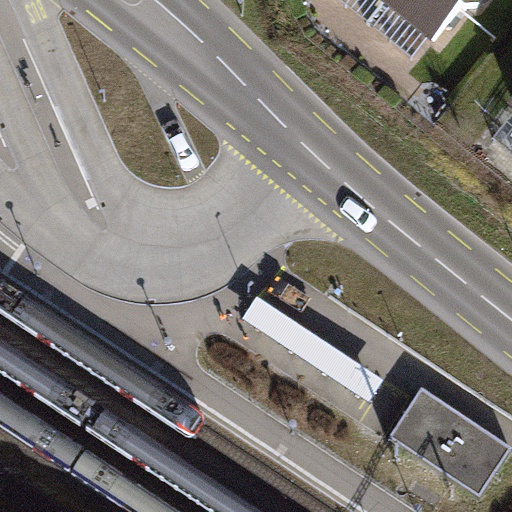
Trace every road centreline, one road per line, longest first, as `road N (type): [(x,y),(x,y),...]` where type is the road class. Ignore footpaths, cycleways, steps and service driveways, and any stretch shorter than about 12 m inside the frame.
road 1 (primary): [(511,317),(310,149),(213,56)]
road 2 (primary): [(102,0),(138,25),(213,56)]
